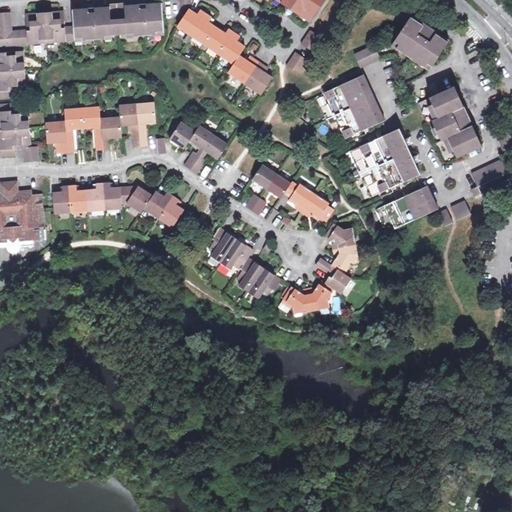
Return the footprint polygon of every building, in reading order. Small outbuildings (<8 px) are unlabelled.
[(282,0),(281,2),(301,16),(304,13),(312,18),(324,0),(282,0)] [(27,30),(27,29),(12,30),(11,13),(0,13),(0,46),(75,41),(75,38),(82,37),(82,40),(105,39),(105,36),(112,35),(127,34),(134,33),(134,37),(157,35),(157,32),(164,31),(162,2),(142,4),(125,5),(125,2),(109,3),(109,6),(90,8),(72,9),(74,26),(65,26),(64,27),(61,28),(61,11),(30,13),(31,30),(27,30)] [(250,62),(247,60),(240,55),(245,46),(237,41),(240,36),(228,29),(225,33),(208,22),(211,17),(200,10),(197,14),(188,9),(180,21),(177,26),(234,63),(228,72),(262,94),(273,77),(266,72),(261,70),(264,65),(253,58),(250,62)] [(310,22),(312,18),(304,13),(301,16),(310,22)] [(423,60),(432,66),(450,40),(437,31),(439,28),(427,20),(425,23),(412,15),(394,42),(403,48),(401,50),(406,53),(407,50),(419,58),(418,60),(421,63),(423,60)] [(322,38),(310,30),(301,43),(313,52),(322,38)] [(403,48),(394,42),(392,45),(401,51),(401,50),(403,48)] [(361,68),(381,59),(375,46),(355,54),(361,68)] [(0,52),(0,63),(0,64),(1,79),(0,79),(0,98),(11,97),(11,90),(10,90),(9,86),(26,85),(25,54),(7,55),(7,52),(0,52)] [(299,74),(308,61),(295,52),(287,65),(299,74)] [(430,70),(432,66),(423,60),(421,63),(420,64),(430,70)] [(330,103),(327,104),(339,128),(341,127),(347,138),(385,120),(364,75),(326,93),(330,103)] [(482,146),(473,125),(469,127),(461,109),(464,107),(454,86),(430,98),(433,105),(439,117),(433,120),(432,121),(435,128),(438,135),(442,142),(443,141),(449,138),(455,151),(458,157),(482,146)] [(497,119),(508,113),(502,99),(491,105),(497,119)] [(0,103),(0,122),(4,122),(5,138),(0,138),(0,154),(0,156),(15,155),(14,148),(13,148),(13,145),(30,143),(28,112),(14,113),(11,113),(11,110),(12,110),(12,102),(0,103)] [(139,123),(146,123),(156,122),(154,102),(120,105),(121,116),(101,118),(100,106),(64,109),(65,121),(46,122),(47,142),(59,142),(59,152),(75,151),(74,135),(66,136),(66,129),(73,128),(94,126),(101,126),(102,133),(95,134),(96,149),(111,148),(110,137),(122,136),(121,124),(131,124),(139,123)] [(439,117),(433,105),(427,107),(433,120),(439,117)] [(473,125),(464,107),(461,109),(469,127),(473,125)] [(168,135),(171,137),(180,123),(177,121),(168,135)] [(180,123),(171,137),(170,139),(185,149),(190,140),(219,159),(229,145),(200,125),(196,131),(181,121),(180,123)] [(139,123),(131,124),(132,131),(140,130),(147,130),(146,123),(139,123)] [(400,129),(396,130),(401,141),(403,140),(405,140),(400,129)] [(140,130),(132,131),(133,144),(133,147),(148,146),(147,130),(140,130)] [(401,141),(396,130),(349,152),(370,197),(417,176),(412,165),(414,164),(403,140),(401,141)] [(505,150),(511,147),(511,137),(508,130),(497,135),(505,150)] [(159,154),(166,153),(166,151),(165,138),(158,139),(159,154)] [(449,138),(443,141),(449,153),(455,151),(449,138)] [(38,146),(31,147),(23,147),(24,161),(39,160),(38,146)] [(197,173),(204,164),(205,162),(193,154),(185,166),(197,173)] [(478,186),(479,186),(511,172),(505,158),(472,173),(478,186)] [(421,174),(416,163),(414,164),(412,165),(417,176),(421,174)] [(305,190),(298,185),(292,182),(291,184),(263,166),(253,180),(281,199),(284,194),(290,198),(288,201),(296,206),(303,211),(312,216),(318,220),(320,217),(327,222),(335,210),(328,206),(321,201),(322,198),(306,188),(305,190)] [(20,181),(0,182),(0,241),(5,241),(6,239),(8,239),(13,232),(19,238),(21,238),(22,240),(33,239),(49,235),(47,214),(44,186),(20,187),(20,181)] [(55,213),(105,210),(122,208),(122,203),(126,202),(142,212),(145,208),(173,227),(184,210),(176,204),(179,200),(167,192),(164,196),(156,191),(153,196),(138,186),(111,188),(110,183),(97,184),(97,189),(77,191),(77,186),(63,187),(63,192),(53,193),(55,213)] [(387,232),(439,208),(428,186),(376,209),(387,232)] [(479,186),(478,186),(472,189),(475,196),(482,193),(479,186)] [(259,215),(266,204),(254,196),(247,207),(259,215)] [(472,215),(465,201),(452,207),(459,221),(472,215)] [(303,211),(296,206),(295,209),(308,217),(312,216),(303,211)] [(447,226),(454,223),(447,209),(440,212),(447,226)] [(287,225),(291,220),(286,216),(282,222),(287,225)] [(309,291),(301,293),(291,286),(283,299),(293,306),(294,313),(302,311),(303,314),(321,310),(321,307),(329,306),(328,299),(335,290),(342,295),(352,280),(345,275),(351,265),(357,264),(355,255),(358,254),(354,237),(351,238),(349,229),(345,230),(334,223),(325,236),(334,242),(335,250),(337,258),(331,265),(320,258),(315,265),(330,275),(325,283),(321,281),(315,290),(309,291)] [(216,240),(210,250),(213,252),(210,256),(231,270),(233,266),(240,270),(241,269),(243,270),(237,279),(241,282),(238,285),(259,300),(262,296),(266,299),(272,290),(275,291),(282,280),(249,258),(254,250),(221,228),(214,239),(216,240)] [(34,244),(34,240),(33,239),(22,240),(21,238),(19,238),(19,240),(17,240),(14,243),(10,241),(8,241),(8,239),(6,239),(6,241),(5,241),(0,241),(0,246),(6,246),(8,251),(12,253),(17,253),(20,250),(21,245),(34,244)] [(269,253),(273,248),(267,244),(263,249),(269,253)] [(182,269),(189,268),(188,261),(181,261),(182,269)] [(202,266),(198,273),(208,279),(212,272),(202,266)]
